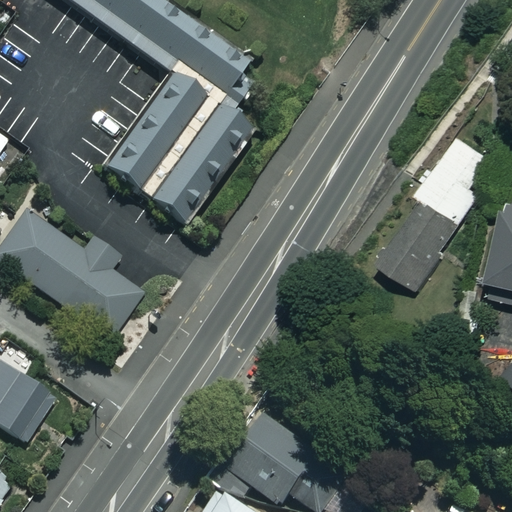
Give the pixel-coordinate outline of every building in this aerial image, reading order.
[(248,64),(159,0),(55,0),(69,9),(83,19),(97,29),(125,49),(138,58),(163,76),(146,99),(136,113),(126,127),(116,141),(105,157),(98,167),(122,184),(149,203),(177,223),(182,227),(252,129),(232,115),(253,87),(239,77),(248,64)] [(489,154),(459,137),(423,199),(426,200),(386,269),(423,290),(471,206),(462,200),(489,154)] [(84,252),(26,212),(0,250),(0,262),(111,339),(142,292),(113,272),(123,258),(94,238),(84,252)] [(511,302),(511,212),(489,296),(511,302)] [(0,427),(22,441),(51,395),(25,378),(29,372),(0,353),(0,427)] [(323,511),(350,474),(266,416),(228,471),(282,508),(290,495),(314,511),(323,511)] [(0,500),(12,483),(0,475),(0,500)] [(201,511),(248,511),(215,490),(201,511)]
